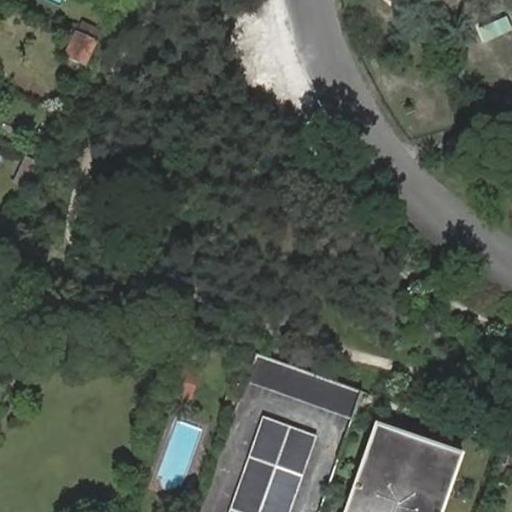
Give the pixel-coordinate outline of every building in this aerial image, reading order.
[(504,15),(490,19),(495,34),(508,30),(504,15)] [(85,65),(95,42),(77,33),(66,56),(85,65)] [(361,392),(256,355),(252,364),(248,377),(246,381),(352,419),(361,392)] [(248,377),(252,364),(242,361),(237,374),(248,377)] [(264,417),(230,511),(289,511),(316,436),(264,417)] [(443,511),(463,456),(376,426),(371,441),(346,511),(443,511)]
